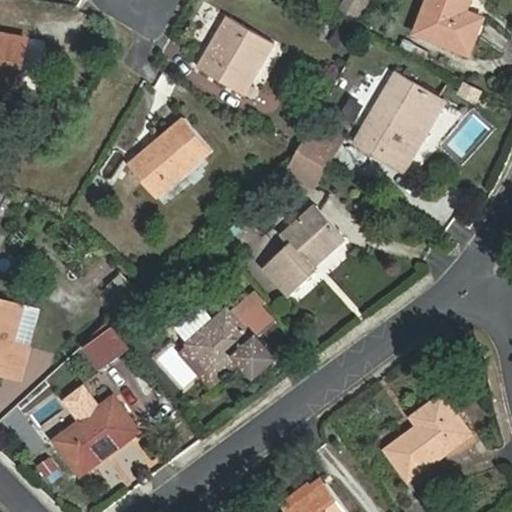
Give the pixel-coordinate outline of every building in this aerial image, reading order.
[(381,0),(348,0),(341,14),(367,28),(381,0)] [(468,9),(471,0),(433,0),(420,31),(473,53),(487,16),(468,9)] [(250,96),(279,45),(232,17),(202,70),(250,96)] [(336,45),(350,50),(356,32),(342,27),(336,45)] [(0,80),(17,84),(29,38),(0,30),(0,80)] [(406,166),(444,102),(402,78),(365,143),(406,166)] [(340,110),(355,123),(368,107),(353,94),(340,110)] [(159,200),(214,150),(185,118),(129,165),(159,200)] [(310,135),(339,151),(344,143),(314,126),(310,135)] [(330,168),(339,151),(310,135),(301,151),(330,168)] [(0,213),(9,195),(0,190),(0,213)] [(346,243),(314,208),(285,235),(294,244),(267,268),(297,301),(323,275),(317,269),(346,243)] [(124,298),(136,287),(122,272),(110,284),(124,298)] [(157,305),(174,286),(164,276),(147,295),(157,305)] [(15,344),(28,307),(0,298),(0,368),(6,370),(3,373),(21,379),(30,349),(15,344)] [(256,342),(243,326),(225,307),(212,320),(198,304),(173,325),(216,378),(256,342)] [(262,308),(243,326),(256,342),(275,324),(262,308)] [(85,347),(90,351),(116,328),(111,323),(85,347)] [(116,328),(90,351),(104,368),(130,346),(116,328)] [(476,429),(445,390),(414,415),(419,423),(385,448),(410,481),(476,429)] [(144,434),(114,395),(54,441),(81,479),(144,434)] [(285,511),(289,511),(327,483),(323,478),(311,488),(308,484),(281,504),(285,511)] [(347,511),(327,483),(289,511),(347,511)]
